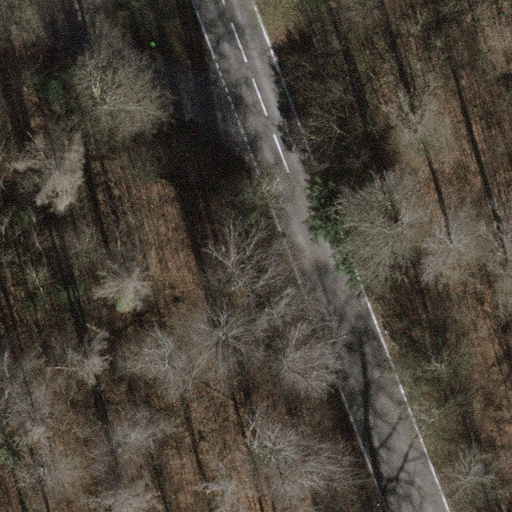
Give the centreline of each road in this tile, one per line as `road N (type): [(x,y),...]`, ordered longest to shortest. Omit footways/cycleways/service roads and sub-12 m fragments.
road 1 (unclassified): [(217,0),(418,511)]
road 2 (track): [(29,25),(267,127)]
